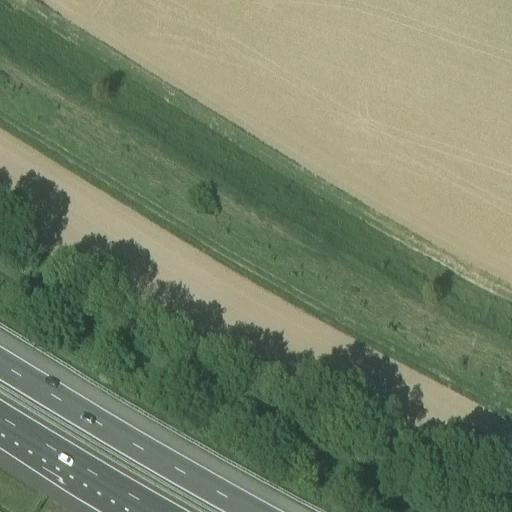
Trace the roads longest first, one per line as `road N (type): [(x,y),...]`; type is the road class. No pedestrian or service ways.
road 1 (motorway): [(251,511),(0,364)]
road 2 (motorway): [(0,415),(162,511)]
